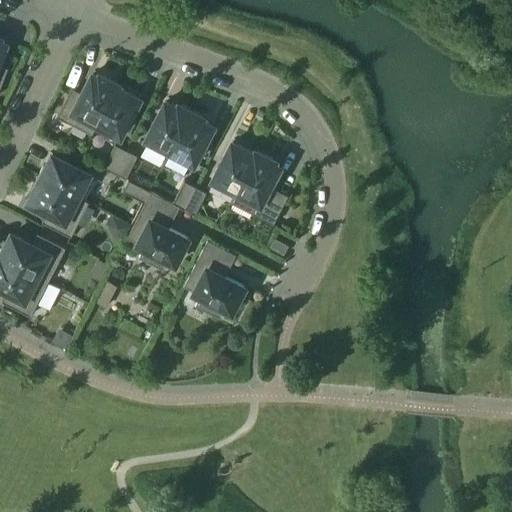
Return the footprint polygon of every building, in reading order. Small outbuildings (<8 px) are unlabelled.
[(92,133),(118,82),(101,73),(99,76),(93,73),(80,99),(69,93),(57,116),(92,133)] [(118,140),(140,97),(118,86),(119,83),(118,82),(92,133),(92,134),(95,128),(118,140)] [(218,116),(225,101),(206,92),(199,107),(218,116)] [(168,155),(191,109),(180,103),(178,106),(167,100),(145,143),(168,155)] [(213,124),(202,119),(203,116),(191,109),(168,155),(191,167),(213,124)] [(232,201),(258,150),(257,150),(255,153),(233,141),(214,178),(237,190),(231,201),(232,201)] [(115,172),(127,149),(116,144),(104,166),(115,172)] [(138,155),(127,149),(115,172),(126,178),(138,155)] [(275,159),(258,150),(232,201),(274,223),(286,200),(267,191),(280,165),(274,162),(275,159)] [(44,163),(38,175),(89,202),(90,201),(84,198),(95,176),(53,154),(47,165),(44,163)] [(72,236),(89,202),(38,175),(32,187),(35,189),(29,200),(54,213),(49,224),(72,236)] [(145,202),(151,191),(129,179),(123,190),(145,202)] [(184,208),(196,185),(185,180),(173,202),(174,202),(184,208)] [(207,191),(196,185),(184,208),(196,214),(207,191)] [(190,241),(187,240),(188,237),(163,224),(174,202),(173,202),(151,191),(145,202),(128,236),(145,245),(139,256),(164,269),(170,258),(176,261),(177,259),(180,260),(190,241)] [(12,233),(1,255),(0,254),(0,255),(49,281),(66,247),(43,235),(38,246),(12,233)] [(275,237),(270,247),(284,254),(289,244),(275,237)] [(245,286),(226,276),(219,273),(231,251),(208,239),(184,285),(201,294),(196,305),(221,318),(226,307),(232,310),(234,307),(237,309),(246,290),(243,289),(245,286)] [(31,315),(49,281),(0,255),(0,285),(14,292),(8,303),(31,315)] [(94,267),(105,273),(110,264),(99,258),(94,267)] [(113,292),(104,288),(97,302),(106,307),(113,292)]
